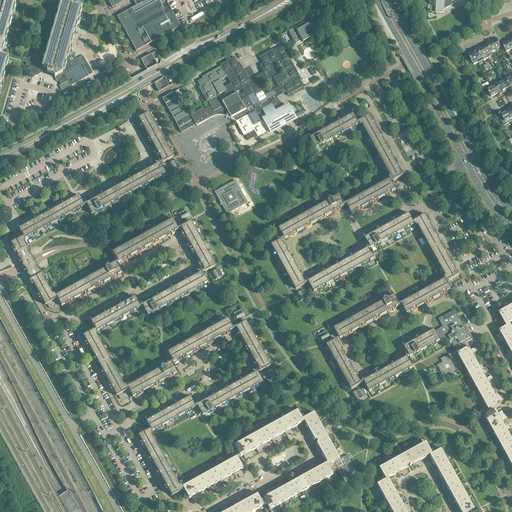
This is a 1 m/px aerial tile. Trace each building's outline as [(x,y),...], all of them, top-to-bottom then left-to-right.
[(56,76),(61,85),(66,82),(68,86),(68,87),(93,73),(83,56),(76,59),(72,51),(72,50),(71,49),(71,48),(71,47),(78,26),(81,27),(82,27),(83,27),(83,26),(86,18),(86,17),(85,16),(85,15),(84,15),(79,14),(80,10),(81,7),(77,0),(0,0),(0,86),(8,57),(19,60),(21,61),(23,61),(26,63),(34,77),(37,76),(36,76),(38,71),(41,72),(42,68),(48,69),(47,73),(53,74),(55,77),(56,76)] [(136,51),(180,27),(167,3),(172,0),(135,0),(133,1),(136,6),(117,16),(136,51)] [(436,0),(435,12),(444,13),(444,8),(445,8),(447,8),(448,7),(449,6),(449,5),(449,4),(450,3),(451,3),(455,0),(500,0),(502,1),(506,0),(436,0)] [(302,42),(322,32),(315,20),(311,23),(310,19),(288,31),(295,44),(302,40),(302,42)] [(501,47),(497,39),(492,42),(496,50),(501,47)] [(496,50),(492,42),(487,45),(491,52),(496,50)] [(511,49),(507,42),(502,45),(506,52),(511,49)] [(287,96),(288,96),(287,95),(294,91),(294,92),(296,91),(296,90),(303,87),(299,80),(298,77),(299,76),(299,75),(299,76),(295,69),(294,67),(290,60),(292,59),(284,45),(285,45),(284,45),(274,50),(273,49),(259,57),(263,64),(259,65),(260,66),(260,65),(264,72),(263,73),(264,74),(252,81),(255,87),(252,89),(254,93),(255,95),(262,92),(266,99),(259,103),(264,111),(266,110),(268,115),(267,116),(268,118),(261,122),(267,132),(269,131),(271,134),(296,120),(288,105),(282,108),(276,98),(277,97),(276,95),(281,93),(282,94),(285,93),(287,96)] [(491,52),(487,45),(482,47),(488,58),(493,55),(491,52)] [(488,58),(482,47),(480,49),(479,47),(477,48),(483,60),(488,58)] [(483,60),(477,48),(475,49),(476,51),(473,53),(477,60),(479,63),(483,60)] [(477,60),(473,53),(468,55),(473,65),(478,62),(478,63),(479,63),(477,60)] [(164,78),(157,65),(151,54),(141,60),(159,92),(169,86),(165,78),(164,78)] [(249,80),(241,67),(242,67),(241,66),(240,67),(234,57),(220,65),(221,67),(214,71),(220,81),(227,77),(228,79),(229,78),(232,83),(224,87),(226,91),(228,96),(235,92),(242,88),(247,98),(254,93),(252,89),(255,87),(252,81),(250,82),(249,80)] [(226,91),(224,87),(220,81),(214,71),(214,70),(212,71),(212,72),(206,75),(205,75),(206,77),(197,82),(200,87),(199,88),(207,101),(206,102),(208,101),(219,95),(224,92),(226,91)] [(510,87),(506,79),(501,82),(506,89),(510,87)] [(506,89),(501,82),(497,84),(502,94),(504,93),(503,91),(506,89)] [(502,94),(497,84),(492,87),(496,94),(499,93),(500,95),(502,94)] [(496,94),(492,87),(491,87),(490,85),(483,88),(486,94),(488,92),(491,97),(496,94)] [(264,111),(259,103),(255,95),(254,93),(247,98),(240,101),(235,92),(228,96),(226,91),(224,92),(227,98),(222,100),(229,113),(227,114),(229,114),(231,119),(235,117),(237,121),(254,111),(256,115),(257,115),(264,111)] [(192,127),(173,93),(162,98),(181,133),(192,127)] [(221,112),(224,110),(226,114),(227,114),(229,113),(222,100),(219,95),(208,101),(211,106),(204,110),(203,108),(191,115),(196,126),(211,118),(213,123),(224,117),(221,112)] [(498,100),(501,106),(509,102),(506,96),(498,100)] [(58,117),(55,111),(50,114),(53,120),(58,117)] [(267,132),(261,122),(257,115),(256,115),(254,111),(237,121),(236,122),(244,136),(245,135),(248,141),(257,136),(258,137),(264,133),(265,133),(267,132)] [(510,119),(506,112),(501,114),(503,119),(501,121),(504,126),(511,122),(509,120),(510,119)] [(156,127),(154,123),(155,122),(153,117),(151,118),(148,113),(138,119),(140,123),(139,125),(141,125),(142,126),(141,127),(142,129),(143,128),(146,133),(156,127)] [(360,125),(359,122),(354,114),(351,117),(350,116),(349,116),(348,116),(348,117),(347,118),(346,117),(344,118),(345,120),(340,122),(346,132),(351,130),(352,131),(356,129),(355,127),(360,125)] [(377,127),(378,126),(377,124),(376,124),(376,123),(376,122),(374,121),(374,122),(370,116),(359,122),(360,125),(362,124),(364,128),(364,129),(363,130),(365,134),(367,133),(369,137),(379,132),(377,127)] [(346,132),(340,122),(335,125),(334,125),(333,124),(332,124),(332,126),(331,127),(330,126),(328,127),(329,129),(324,131),(330,141),(335,139),(335,140),(340,138),(339,136),(346,132)] [(162,139),(164,138),(162,133),(160,134),(156,127),(146,133),(149,139),(148,141),(150,141),(150,142),(149,143),(151,145),(152,144),(155,149),(165,143),(162,139)] [(330,141),(324,131),(321,133),(320,132),(319,132),(318,134),(317,134),(317,133),(314,134),(315,136),(310,139),(316,149),(321,146),(322,148),(326,145),(325,144),(330,141)] [(387,146),(384,141),(386,140),(385,138),(384,138),(383,137),(384,136),(384,135),(382,135),(381,135),(379,132),(369,137),(372,142),(370,143),(373,148),(374,147),(377,151),(387,146)] [(173,157),(170,152),(172,152),(169,147),(168,148),(165,143),(155,149),(157,152),(156,153),(156,154),(156,155),(157,155),(158,156),(157,157),(158,158),(158,159),(160,158),(163,163),(173,157)] [(393,156),(394,154),(392,153),(392,152),(393,152),(391,149),(390,150),(387,146),(377,151),(379,156),(378,157),(380,161),(382,161),(385,165),(395,160),(393,156)] [(181,167),(176,160),(169,164),(173,171),(181,167)] [(404,176),(400,170),(401,169),(401,168),(400,167),(399,166),(400,166),(399,163),(397,164),(395,160),(385,165),(387,170),(385,171),(387,174),(389,175),(390,174),(391,177),(390,177),(390,178),(393,184),(394,183),(394,181),(404,176)] [(161,165),(160,163),(155,166),(154,164),(152,166),(152,167),(151,167),(150,167),(149,167),(149,169),(146,171),(151,181),(156,179),(157,180),(161,178),(160,176),(165,174),(161,165)] [(151,181),(146,171),(141,174),(140,172),(138,173),(138,174),(137,175),(136,175),(135,176),(135,177),(130,180),(135,190),(142,187),(143,188),(147,186),(146,184),(151,181)] [(396,190),(393,184),(390,178),(389,181),(386,182),(385,181),(380,183),(381,185),(376,188),(382,198),(387,195),(388,197),(390,195),(389,194),(390,194),(392,194),(393,193),(392,192),(396,190)] [(135,190),(130,180),(125,183),(124,181),(122,182),(122,183),(121,184),(120,183),(120,184),(119,185),(119,186),(115,188),(121,198),(125,196),(126,197),(131,195),(130,193),(135,190)] [(248,203),(235,180),(214,192),(220,201),(222,205),(227,214),(248,203)] [(121,198),(115,188),(111,190),(110,189),(109,189),(108,190),(108,191),(107,192),(106,191),(105,193),(106,193),(102,195),(108,206),(112,203),(113,205),(117,203),(116,201),(121,198)] [(382,198),(376,188),(370,191),(369,190),(364,192),(365,194),(360,196),(366,207),(371,204),(372,206),(374,204),(373,203),(374,203),(376,203),(377,202),(376,201),(382,198)] [(108,206),(102,195),(97,198),(96,196),(94,198),(95,199),(94,199),(92,199),(91,200),(92,201),(86,204),(86,205),(91,215),(98,211),(99,213),(103,210),(102,208),(108,206)] [(85,206),(79,196),(74,199),(73,197),(71,198),(71,199),(70,200),(69,199),(69,200),(68,201),(69,202),(63,205),(68,215),(75,211),(76,213),(81,211),(80,209),(85,206)] [(345,205),(340,196),(333,200),(332,198),(327,201),(328,202),(323,205),(329,215),(334,212),(335,214),(337,213),(336,212),(337,211),(339,212),(340,210),(339,209),(345,206),(345,205)] [(366,207),(360,196),(356,199),(355,197),(350,200),(351,201),(346,204),(352,214),(357,212),(358,213),(360,212),(360,211),(361,210),(362,211),(363,209),(362,209),(366,207)] [(68,215),(63,205),(58,208),(57,206),(55,207),(55,208),(54,209),(53,208),(52,210),(53,211),(49,213),(54,223),(59,220),(60,222),(65,219),(64,218),(68,215)] [(329,215),(323,205),(319,207),(318,206),(313,208),(314,210),(310,212),(315,223),(320,220),(321,222),(323,220),(323,219),(324,219),(325,219),(326,218),(325,217),(329,215)] [(190,217),(186,210),(179,214),(183,221),(190,217)] [(315,223),(310,212),(305,215),(304,213),(299,216),(300,218),(295,221),(300,231),(306,228),(307,229),(309,228),(309,227),(310,227),(311,227),(312,225),(311,225),(315,223)] [(54,223),(49,213),(44,215),(43,214),(41,215),(41,216),(40,217),(39,216),(38,218),(39,218),(35,220),(41,231),(45,228),(46,230),(51,227),(50,225),(54,223)] [(415,225),(414,222),(409,214),(406,216),(405,216),(404,215),(403,217),(402,217),(401,216),(399,218),(400,219),(395,222),(401,232),(406,230),(407,231),(411,229),(410,227),(415,225)] [(432,227),(434,226),(432,224),(431,224),(431,223),(431,222),(431,221),(430,221),(429,221),(426,215),(414,222),(415,225),(417,224),(419,228),(419,229),(418,230),(420,234),(422,233),(424,237),(435,232),(432,227)] [(178,229),(173,219),(168,222),(167,220),(162,223),(163,225),(156,228),(162,239),(168,235),(168,236),(170,236),(170,235),(171,234),(172,235),(174,234),(173,232),(178,230),(178,229)] [(41,231),(35,220),(30,223),(29,221),(27,223),(28,224),(27,224),(25,224),(24,225),(25,226),(19,229),(22,235),(23,237),(24,240),(32,236),(32,237),(37,235),(36,233),(41,231)] [(300,231),(295,221),(289,224),(288,222),(283,225),(284,226),(279,229),(285,239),(290,237),(291,238),(293,237),(293,236),(294,235),(295,236),(296,234),(295,234),(300,231)] [(198,236),(196,231),(197,230),(195,226),(193,227),(191,222),(180,228),(183,232),(181,233),(183,236),(184,235),(184,236),(184,238),(185,238),(186,238),(188,242),(198,236)] [(401,232),(395,222),(390,225),(389,225),(388,224),(387,226),(386,226),(385,225),(383,227),(384,228),(379,231),(385,241),(390,238),(391,240),(395,238),(394,236),(401,232)] [(162,239),(156,228),(152,231),(151,229),(146,232),(147,234),(142,236),(148,246),(153,244),(155,245),(155,243),(156,243),(157,244),(159,242),(158,241),(162,239)] [(385,241),(379,231),(376,233),(375,232),(374,232),(373,233),(372,234),(372,233),(369,234),(370,236),(365,239),(371,249),(376,246),(377,248),(381,245),(380,244),(385,241)] [(442,245),(440,241),(441,240),(440,237),(439,238),(438,237),(439,235),(437,235),(435,232),(424,237),(427,242),(425,243),(428,247),(429,247),(432,251),(442,245)] [(148,246),(142,236),(138,239),(137,237),(132,240),(133,241),(129,244),(134,254),(138,252),(138,253),(140,253),(140,251),(141,251),(142,252),(144,250),(143,249),(148,246)] [(205,247),(206,246),(204,242),(202,243),(198,236),(188,242),(191,247),(191,248),(190,249),(190,250),(192,250),(192,251),(191,252),(193,254),(194,253),(197,258),(207,252),(205,247)] [(32,257),(28,250),(30,249),(27,244),(25,245),(23,240),(24,240),(23,237),(13,243),(11,244),(14,250),(13,251),(16,256),(17,256),(23,267),(29,278),(28,278),(31,283),(32,284),(33,283),(36,289),(47,283),(43,277),(44,276),(42,271),(40,272),(36,265),(34,261),(32,257)] [(291,255),(288,250),(289,250),(289,248),(287,248),(287,247),(288,246),(287,244),(285,245),(282,240),(272,246),(275,250),(273,251),(276,256),(277,255),(280,261),(291,255)] [(134,254),(129,244),(124,246),(123,245),(119,247),(120,249),(112,253),(118,262),(118,263),(124,260),(126,261),(127,259),(128,258),(128,259),(131,258),(130,256),(134,254)] [(449,255),(449,254),(447,253),(447,252),(448,252),(446,249),(445,250),(442,245),(432,251),(435,256),(433,257),(435,261),(437,261),(440,265),(450,259),(448,256),(449,255)] [(369,250),(369,249),(363,252),(362,251),(361,251),(360,253),(359,253),(359,252),(356,253),(357,255),(353,258),(358,268),(363,265),(364,267),(368,264),(367,263),(374,259),(369,250)] [(215,266),(212,261),(214,260),(211,256),(210,257),(207,252),(197,258),(199,261),(198,262),(198,263),(200,264),(200,265),(199,265),(200,268),(202,267),(205,272),(215,266)] [(296,265),(298,264),(297,262),(296,263),(295,262),(296,260),(295,260),(294,259),(293,260),(291,255),(280,261),(284,266),(282,267),(284,272),(286,271),(289,276),(299,270),(296,265)] [(358,268),(353,258),(349,260),(349,259),(347,259),(346,260),(345,261),(345,260),(343,261),(343,263),(339,265),(344,276),(349,273),(350,275),(354,272),(354,270),(358,268)] [(459,276),(455,270),(456,269),(457,268),(456,267),(455,267),(454,266),(455,265),(454,263),(452,264),(450,259),(440,265),(442,270),(440,271),(442,274),(444,275),(445,274),(447,279),(446,280),(447,282),(459,276)] [(122,273),(116,263),(111,266),(110,264),(106,266),(107,268),(102,271),(108,281),(111,279),(113,280),(114,278),(115,278),(115,279),(118,277),(117,276),(122,273)] [(344,276),(339,265),(335,267),(333,266),(332,268),(331,269),(331,268),(329,269),(329,270),(325,273),(330,283),(335,281),(336,282),(341,280),(340,278),(344,276)] [(223,276),(219,269),(211,273),(215,280),(223,276)] [(307,284),(304,279),(306,278),(304,276),(303,276),(303,275),(303,274),(301,273),(301,274),(299,270),(289,276),(291,280),(290,281),(292,286),(294,285),(296,290),(307,284)] [(108,281),(102,271),(97,273),(96,271),(92,274),(93,276),(86,280),(91,290),(97,286),(98,287),(99,288),(99,287),(100,286),(101,285),(101,286),(104,285),(103,283),(108,281)] [(208,283),(204,277),(202,272),(197,275),(196,273),(194,275),(194,276),(193,276),(192,276),(191,277),(192,278),(186,281),(191,291),(198,288),(199,289),(204,287),(203,285),(208,283)] [(330,283),(325,273),(319,276),(317,275),(316,277),(315,277),(315,276),(313,278),(313,279),(309,282),(314,292),(319,290),(320,291),(325,289),(324,287),(330,283)] [(91,290),(86,280),(81,282),(80,280),(76,283),(77,285),(72,287),(78,297),(81,295),(81,296),(83,296),(84,295),(85,294),(85,295),(88,294),(87,292),(91,290)] [(451,290),(447,282),(446,280),(441,283),(440,281),(435,283),(436,285),(432,287),(437,297),(442,295),(443,297),(445,295),(445,294),(446,294),(447,294),(448,293),(447,292),(451,290)] [(191,291),(186,281),(181,284),(180,282),(178,284),(178,285),(177,285),(176,285),(175,286),(175,287),(172,289),(177,299),(182,297),(183,298),(187,296),(187,294),(191,291)] [(54,297),(52,293),(53,292),(51,287),(49,288),(47,283),(36,289),(39,294),(37,295),(38,297),(39,296),(40,297),(40,299),(41,300),(42,299),(45,305),(47,304),(57,299),(56,296),(54,297)] [(78,297),(72,287),(67,290),(66,288),(62,291),(63,292),(56,296),(57,299),(58,301),(61,306),(67,303),(68,304),(69,304),(70,302),(71,302),(71,303),(74,302),(73,300),(78,297)] [(437,297),(432,287),(425,291),(424,290),(419,292),(420,294),(415,296),(421,306),(426,304),(427,305),(429,304),(429,303),(430,303),(431,303),(432,301),(431,301),(437,297)] [(177,299),(172,289),(167,292),(166,290),(164,291),(164,292),(163,293),(162,292),(161,294),(162,295),(158,297),(164,307),(168,304),(169,306),(174,303),(173,302),(177,299)] [(308,298),(304,290),(297,294),(301,302),(308,298)] [(400,306),(399,303),(395,296),(388,299),(387,298),(382,300),(383,302),(379,305),(384,315),(389,312),(390,314),(392,313),(391,312),(393,311),(394,311),(395,310),(394,309),(400,306)] [(421,306),(415,296),(411,299),(410,297),(405,300),(406,301),(402,304),(407,314),(412,311),(413,313),(415,312),(415,311),(416,310),(417,311),(418,309),(418,308),(421,306)] [(141,307),(139,305),(135,297),(130,300),(129,298),(128,299),(127,300),(127,301),(126,301),(125,301),(124,302),(124,303),(121,305),(126,315),(131,313),(132,314),(137,312),(136,310),(141,307)] [(164,307),(158,297),(153,299),(152,298),(150,299),(151,300),(150,300),(148,300),(147,302),(148,302),(142,306),(147,316),(154,312),(155,314),(160,311),(159,309),(164,307)] [(54,306),(53,304),(58,301),(57,299),(47,304),(49,308),(52,309),(53,309),(54,306)] [(511,320),(511,305),(510,307),(507,302),(503,304),(504,307),(501,309),(502,311),(499,313),(507,327),(511,324),(509,322),(511,320)] [(126,315),(121,305),(116,308),(115,306),(113,307),(113,308),(112,309),(111,308),(110,310),(111,311),(105,314),(110,324),(117,320),(118,322),(123,319),(122,318),(126,315)] [(384,315),(379,305),(374,307),(373,305),(368,308),(369,310),(365,312),(370,322),(375,320),(376,321),(378,320),(378,319),(379,319),(380,319),(381,317),(384,315)] [(245,317),(241,310),(234,314),(238,321),(245,317)] [(460,328),(464,326),(455,310),(439,319),(443,327),(435,331),(440,341),(441,342),(445,339),(449,337),(453,344),(459,341),(460,343),(464,341),(461,335),(463,334),(460,328)] [(370,322),(365,312),(360,315),(359,313),(354,316),(355,317),(350,321),(355,331),(361,327),(362,329),(364,328),(364,327),(365,326),(366,327),(367,325),(367,324),(370,322)] [(110,324),(105,314),(100,316),(99,315),(97,316),(97,317),(96,318),(95,317),(94,319),(95,320),(91,322),(94,327),(95,329),(96,332),(101,329),(102,331),(107,328),(106,327),(110,324)] [(233,329),(231,325),(228,319),(223,322),(222,320),(217,323),(218,324),(211,328),(217,338),(223,335),(223,336),(225,336),(226,335),(227,334),(227,335),(229,334),(229,332),(233,329)] [(355,331),(350,321),(344,324),(343,322),(338,325),(339,326),(335,329),(340,338),(340,339),(345,336),(346,338),(348,337),(348,336),(349,335),(350,336),(350,335),(351,334),(351,333),(355,331)] [(253,336),(251,331),(252,330),(250,326),(248,327),(246,322),(238,326),(235,327),(238,332),(236,333),(238,335),(239,335),(239,336),(239,338),(241,338),(243,341),(253,336)] [(508,347),(511,344),(511,326),(511,324),(507,327),(499,331),(501,334),(496,336),(498,340),(501,339),(503,342),(505,341),(508,347)] [(473,339),(466,325),(464,326),(460,328),(463,334),(461,335),(464,341),(465,344),(473,339)] [(217,338),(211,328),(207,331),(206,329),(201,332),(202,333),(198,336),(203,346),(207,344),(207,345),(209,345),(210,343),(211,343),(211,344),(213,343),(213,341),(217,338)] [(100,342),(101,341),(99,336),(97,337),(95,333),(96,332),(95,329),(85,335),(83,336),(87,342),(86,342),(85,344),(86,344),(87,344),(88,345),(87,346),(88,348),(90,347),(92,352),(102,346),(100,342)] [(331,338),(329,335),(327,331),(319,335),(323,343),(331,338)] [(440,341),(435,331),(429,334),(428,333),(427,333),(426,334),(425,335),(424,334),(422,335),(423,337),(419,339),(424,350),(429,347),(430,349),(434,346),(433,345),(440,341)] [(203,346),(198,336),(193,338),(192,337),(187,339),(188,341),(184,344),(189,354),(193,352),(195,353),(196,351),(197,351),(197,352),(199,350),(199,349),(203,346)] [(260,347),(261,346),(259,342),(257,343),(253,336),(243,341),(246,347),(246,348),(245,349),(247,350),(248,351),(247,351),(248,354),(249,353),(252,357),(262,352),(260,347)] [(424,350),(419,339),(415,342),(414,341),(413,340),(412,342),(411,343),(410,342),(408,343),(409,345),(404,347),(410,357),(415,355),(416,356),(420,354),(419,352),(424,350)] [(343,350),(344,350),(344,348),(343,348),(342,347),(343,346),(342,344),(340,345),(337,340),(327,345),(330,350),(328,351),(331,356),(332,355),(335,360),(346,355),(343,350)] [(463,347),(460,343),(459,341),(453,344),(456,351),(463,347)] [(189,354),(184,344),(179,346),(178,344),(174,347),(175,349),(168,352),(173,362),(173,363),(179,359),(180,360),(181,360),(182,359),(183,358),(183,359),(186,358),(185,356),(189,354)] [(110,360),(107,356),(109,355),(107,350),(105,351),(102,346),(92,352),(94,356),(93,358),(95,358),(95,359),(94,360),(96,362),(97,361),(100,366),(110,360)] [(478,363),(475,358),(477,357),(475,353),(478,352),(476,347),(471,350),(469,347),(458,354),(466,370),(478,363)] [(270,366),(267,361),(269,360),(266,356),(265,357),(262,352),(252,357),(254,361),(253,361),(253,363),(255,364),(255,365),(254,365),(255,368),(257,367),(260,371),(270,366)] [(351,365),(353,364),(352,362),(351,362),(350,361),(351,360),(349,359),(348,360),(346,355),(335,360),(339,366),(337,367),(340,372),(341,371),(344,375),(354,370),(351,365)] [(409,370),(413,368),(409,360),(408,357),(404,359),(402,358),(401,360),(400,361),(400,360),(398,361),(398,363),(394,365),(399,375),(404,373),(405,374),(410,372),(409,370)] [(457,371),(450,359),(443,363),(443,362),(437,365),(439,369),(441,368),(445,376),(448,374),(449,376),(457,371)] [(118,374),(115,369),(117,368),(114,364),(113,365),(110,360),(100,366),(102,371),(101,372),(102,374),(103,373),(104,374),(103,376),(105,377),(106,376),(107,380),(118,374)] [(177,373),(172,364),(171,363),(166,365),(165,364),(161,366),(162,368),(157,370),(163,381),(166,379),(167,379),(168,380),(169,378),(170,377),(170,378),(173,377),(172,375),(177,373)] [(484,374),(489,371),(486,367),(483,368),(481,365),(479,366),(478,363),(466,370),(473,382),(485,376),(484,374)] [(399,375),(394,365),(388,368),(386,367),(385,369),(384,369),(384,368),(382,370),(382,371),(378,374),(383,384),(388,382),(389,383),(394,381),(393,379),(399,375)] [(278,376),(274,369),(266,373),(270,380),(278,376)] [(163,381),(157,370),(152,373),(151,371),(147,374),(148,375),(141,379),(147,389),(152,386),(153,387),(154,387),(155,386),(156,385),(156,386),(159,385),(158,383),(163,381)] [(362,384),(359,379),(361,378),(359,376),(358,376),(358,375),(358,374),(358,373),(357,373),(356,373),(354,370),(344,375),(346,380),(345,381),(347,386),(349,385),(352,389),(362,384)] [(263,382),(259,377),(257,372),(252,375),(251,373),(249,374),(249,375),(248,376),(247,376),(246,377),(247,378),(241,381),(246,391),(253,388),(254,389),(259,387),(258,385),(263,382)] [(125,388),(123,383),(124,382),(122,378),(120,379),(118,374),(107,380),(110,384),(108,385),(110,388),(111,387),(111,388),(111,390),(113,390),(116,396),(118,395),(128,390),(127,387),(125,388)] [(383,384),(378,374),(374,376),(374,375),(372,375),(372,377),(371,377),(370,376),(368,377),(369,379),(364,382),(369,392),(374,389),(375,391),(380,388),(379,387),(383,384)] [(494,392),(491,386),(493,385),(491,382),(494,380),(491,376),(486,379),(485,376),(473,382),(482,398),(494,392)] [(147,389),(141,379),(136,382),(135,380),(131,383),(132,384),(127,387),(128,390),(129,392),(133,397),(136,395),(137,396),(138,396),(139,394),(140,394),(140,395),(143,394),(142,392),(147,389)] [(246,391),(241,381),(236,384),(235,382),(234,383),(233,383),(233,384),(232,385),(231,384),(231,385),(230,386),(231,387),(227,389),(232,399),(237,396),(238,398),(243,396),(242,394),(246,391)] [(232,399),(227,389),(222,391),(221,390),(219,391),(219,392),(218,393),(217,392),(216,394),(217,394),(213,396),(219,407),(223,404),(224,406),(229,403),(228,402),(232,399)] [(125,397),(124,395),(129,392),(128,390),(118,395),(120,399),(123,400),(124,400),(125,397)] [(363,397),(359,390),(352,394),(356,402),(363,397)] [(495,410),(494,409),(501,405),(499,402),(504,399),(502,395),(499,397),(497,393),(495,394),(494,392),(482,398),(490,413),(491,413),(485,417),(492,430),(504,423),(503,421),(507,418),(505,414),(502,416),(501,413),(503,412),(502,411),(498,413),(497,410),(495,411),(495,410)] [(219,407),(213,396),(208,399),(207,397),(205,399),(206,400),(205,400),(203,400),(202,401),(203,402),(197,405),(202,416),(209,412),(210,413),(215,411),(214,409),(219,407)] [(196,407),(190,397),(185,400),(184,398),(182,399),(182,400),(181,401),(180,401),(179,402),(180,403),(176,405),(182,415),(186,412),(187,414),(192,412),(191,410),(196,407)] [(182,415),(176,405),(171,407),(170,406),(168,407),(169,408),(168,409),(166,408),(165,410),(166,410),(160,414),(165,424),(172,420),(173,422),(178,419),(177,418),(182,415)] [(308,428),(319,422),(314,412),(308,416),(304,409),(298,412),(304,422),(308,428)] [(304,422),(298,412),(297,410),(288,415),(295,427),(304,422)] [(165,424),(160,414),(155,416),(154,415),(152,416),(153,417),(152,417),(150,417),(149,419),(150,419),(146,421),(149,427),(150,429),(152,432),(156,429),(157,431),(162,428),(161,426),(165,424)] [(295,427),(288,415),(275,422),(282,434),(284,432),(285,434),(289,432),(291,435),(295,433),(292,428),(295,427)] [(282,434),(275,422),(262,430),(268,441),(271,440),(272,441),(276,439),(278,442),(282,440),(279,435),(282,434)] [(335,450),(328,437),(319,422),(308,428),(309,431),(307,432),(309,435),(306,437),(308,441),(313,438),(316,444),(318,446),(316,447),(318,451),(315,452),(317,457),(322,454),(323,456),(335,450)] [(510,434),(511,432),(511,427),(509,429),(507,425),(505,426),(504,423),(492,430),(500,443),(511,436),(510,434)] [(155,442),(156,441),(154,436),(152,437),(150,433),(152,432),(150,429),(140,435),(138,436),(142,442),(141,442),(141,444),(142,444),(143,445),(142,446),(143,448),(145,447),(147,452),(157,446),(155,442)] [(263,444),(268,441),(262,430),(247,438),(253,450),(256,448),(258,453),(263,451),(261,448),(264,446),(263,444)] [(511,437),(511,436),(500,443),(507,456),(511,453),(511,437)] [(253,450),(247,438),(234,445),(236,451),(240,457),(243,455),(245,459),(246,459),(245,457),(248,455),(249,458),(253,456),(251,451),(253,450)] [(434,465),(446,458),(441,449),(439,450),(436,444),(429,448),(425,442),(416,447),(423,459),(429,455),(434,465)] [(165,460),(162,455),(164,455),(162,450),(160,451),(157,446),(147,452),(149,455),(149,456),(148,457),(148,458),(150,458),(150,459),(149,460),(151,462),(152,461),(155,466),(165,460)] [(423,465),(420,460),(423,459),(416,447),(402,455),(388,463),(394,474),(397,473),(398,475),(402,473),(403,476),(407,473),(405,469),(407,467),(407,466),(408,465),(409,465),(409,466),(412,464),(413,466),(417,464),(419,467),(423,465)] [(331,464),(340,459),(335,450),(323,456),(327,463),(330,468),(331,468),(331,465),(331,464)] [(356,471),(350,460),(347,455),(340,459),(331,464),(331,465),(331,468),(330,468),(332,473),(338,470),(342,478),(356,471)] [(243,468),(237,456),(224,464),(230,475),(233,474),(234,476),(237,474),(239,477),(243,474),(241,470),(243,468)] [(441,478),(453,471),(446,458),(434,465),(436,467),(434,468),(436,472),(433,474),(435,478),(440,475),(441,478)] [(173,474),(170,469),(172,468),(169,464),(168,465),(165,460),(155,466),(158,470),(156,471),(157,474),(158,473),(159,474),(158,476),(160,476),(161,476),(163,480),(173,474)] [(332,473),(330,468),(327,463),(318,468),(324,479),(333,475),(332,473)] [(393,487),(388,478),(394,474),(388,463),(379,468),(382,474),(375,478),(378,483),(376,484),(381,494),(393,487)] [(230,475),(224,464),(211,471),(217,482),(220,481),(221,483),(224,481),(226,484),(230,482),(228,477),(230,475)] [(324,479),(318,468),(315,469),(312,464),(308,467),(310,470),(306,472),(307,474),(304,475),(311,487),(324,479)] [(217,482),(211,471),(197,479),(203,490),(207,488),(208,490),(211,488),(213,491),(217,489),(215,484),(217,482)] [(460,484),(456,477),(453,471),(441,478),(443,480),(441,481),(443,485),(440,486),(442,491),(447,488),(449,491),(460,484)] [(311,487),(304,475),(302,476),(299,472),(295,474),(297,477),(293,479),(294,481),(290,483),(297,495),(311,487)] [(180,488),(178,483),(179,482),(177,478),(175,479),(173,474),(163,480),(165,484),(164,485),(165,488),(166,487),(166,488),(166,490),(168,490),(172,496),(183,489),(182,487),(180,488)] [(199,493),(203,490),(197,479),(182,487),(183,489),(188,498),(191,497),(194,502),(198,499),(196,496),(200,494),(199,493)] [(297,495),(290,483),(286,485),(285,483),(282,485),(280,482),(276,485),(278,489),(276,491),(283,502),(297,495)] [(467,497),(463,490),(460,484),(449,491),(450,493),(448,494),(450,498),(447,499),(449,504),(454,501),(456,504),(467,497)] [(283,502),(276,491),(274,492),(271,487),(267,490),(268,493),(266,494),(265,492),(264,493),(266,496),(263,498),(264,500),(262,500),(261,501),(257,494),(255,495),(252,490),(248,493),(249,496),(246,498),(247,500),(244,501),(250,511),(251,511),(265,505),(266,504),(269,510),(283,502)] [(399,498),(404,495),(401,491),(398,493),(396,489),(395,490),(393,487),(381,494),(389,507),(400,500),(399,498)] [(482,511),(481,509),(476,511),(475,511),(474,510),(467,497),(456,504),(457,506),(455,507),(457,511),(454,511),(482,511)] [(250,511),(244,501),(242,502),(239,498),(235,500),(237,503),(233,505),(234,507),(231,508),(233,511),(250,511)] [(406,511),(410,508),(411,508),(409,504),(406,505),(404,502),(402,503),(400,500),(389,507),(391,511),(406,511)]
